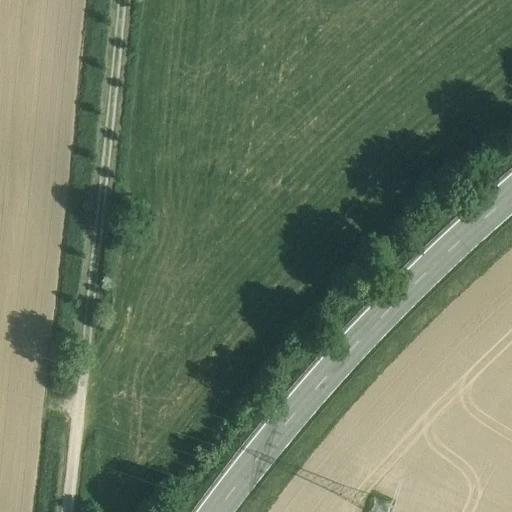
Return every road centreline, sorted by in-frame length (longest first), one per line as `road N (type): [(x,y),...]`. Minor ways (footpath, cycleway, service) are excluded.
road 1 (track): [(66,511),(118,0)]
road 2 (secondary): [(212,511),(362,328),(511,190)]
